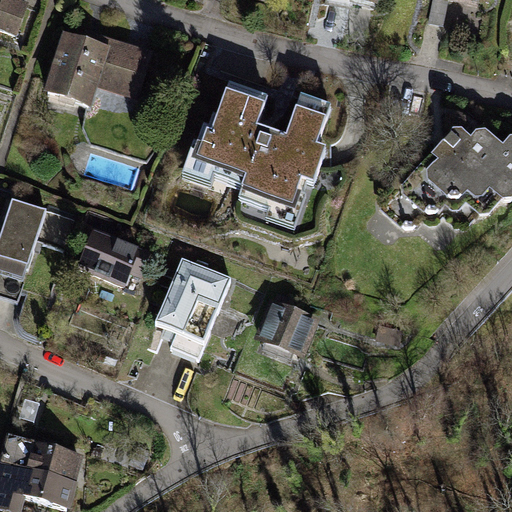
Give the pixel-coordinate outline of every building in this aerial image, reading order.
[(5,0),(0,0),(0,35),(20,42),(31,9),(6,1),(5,0)] [(375,0),(316,0),(316,3),(370,19),(375,0)] [(107,55),(67,42),(48,103),(95,118),(102,95),(141,108),(157,59),(110,45),(107,55)] [(230,92),(200,177),(250,194),(246,207),(297,225),(308,195),(319,199),(332,161),(322,157),(337,117),(303,105),(289,147),(263,138),(273,108),(230,92)] [(474,146),(467,139),(458,138),(449,146),(450,154),(455,159),(429,187),(430,194),(456,215),(467,214),(473,206),(491,219),(502,208),(510,215),(511,214),(511,147),(506,155),(490,139),(479,141),(474,146)] [(49,221),(14,210),(0,254),(0,300),(23,308),(49,221)] [(152,259),(97,236),(80,277),(135,300),(152,259)] [(235,288),(186,269),(157,342),(209,359),(235,288)] [(323,326),(275,309),(258,353),(306,371),(323,326)] [(5,448),(0,465),(0,478),(73,500),(83,469),(5,448)] [(25,511),(26,511),(29,511),(69,511),(73,500),(0,478),(0,511),(25,511)]
